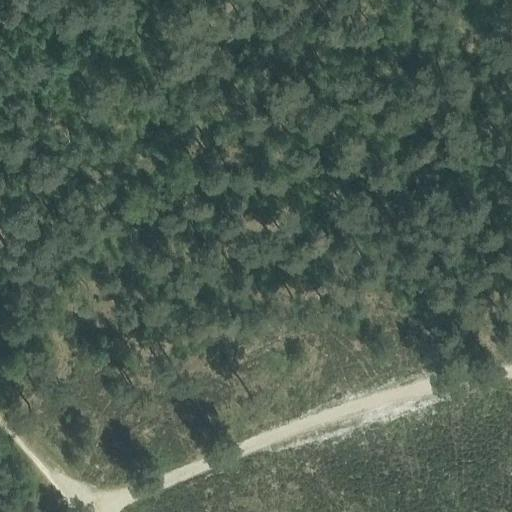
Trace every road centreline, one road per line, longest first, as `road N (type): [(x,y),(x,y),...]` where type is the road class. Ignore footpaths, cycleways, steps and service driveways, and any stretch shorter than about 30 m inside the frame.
road 1 (track): [(511,372),(374,398),(74,508)]
road 2 (track): [(0,414),(74,508)]
